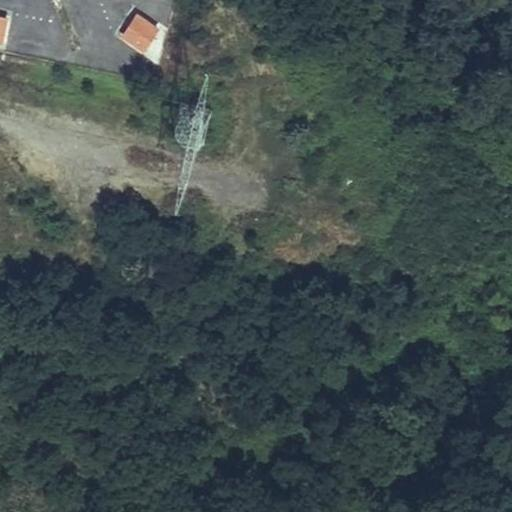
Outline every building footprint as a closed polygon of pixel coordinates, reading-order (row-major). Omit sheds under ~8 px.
[(0,0),(0,11),(13,13),(14,0),(0,0)] [(96,0),(87,0),(67,7),(78,37),(106,27),(96,0)] [(134,9),(118,34),(143,50),(159,25),(134,9)] [(0,40),(5,41),(8,15),(0,13),(0,40)] [(60,16),(45,22),(58,56),(73,51),(60,16)]
